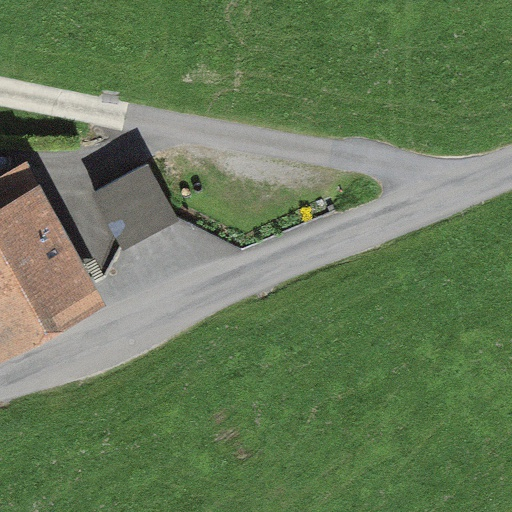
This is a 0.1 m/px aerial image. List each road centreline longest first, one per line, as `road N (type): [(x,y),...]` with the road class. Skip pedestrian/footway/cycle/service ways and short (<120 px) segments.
road 1 (unclassified): [(0,378),(511,170)]
road 2 (track): [(473,185),(0,88)]
